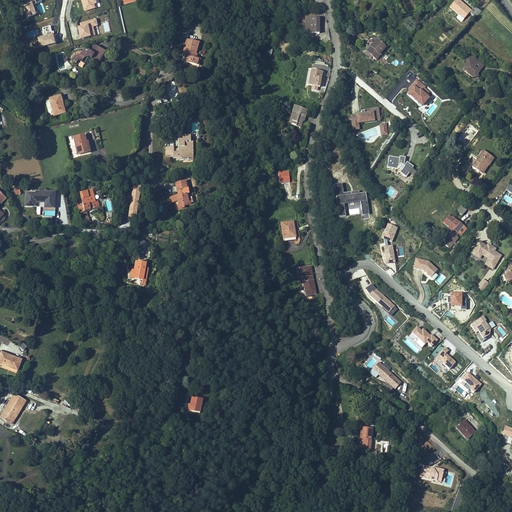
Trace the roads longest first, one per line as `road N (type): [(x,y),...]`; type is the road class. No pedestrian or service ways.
road 1 (residential): [(180,0),(149,108),(149,203),(115,269),(115,279),(155,320)]
road 2 (unclassified): [(330,340),(307,176),(310,137),(337,65),(328,0)]
road 3 (residential): [(330,340),(364,331),(347,278),(352,266),(368,263),(511,393)]
road 4 (unclassified): [(330,374),(391,405),(469,469)]
road 5 (unclassified): [(302,511),(321,457),(330,374)]
road 6 (residential): [(145,437),(167,416),(182,358),(155,320)]
